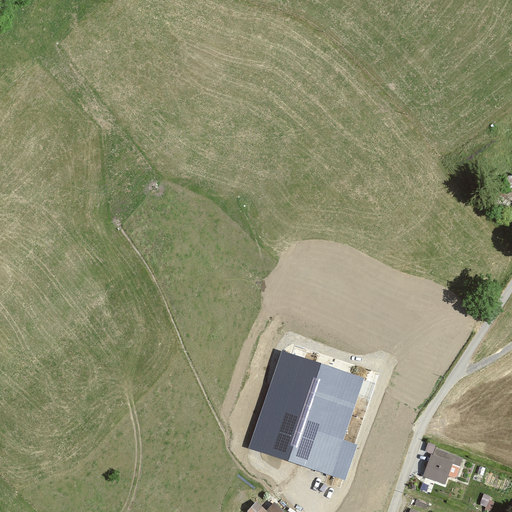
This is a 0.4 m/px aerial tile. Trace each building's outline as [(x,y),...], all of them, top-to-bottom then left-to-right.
[(366,377),(279,349),(247,447),(344,479),(355,445),(345,441),(366,377)] [(464,459),(429,446),(427,454),(432,456),(424,477),(447,486),(454,465),(461,468),(464,459)] [(490,511),(495,499),(485,496),(479,510),(485,511),(490,511)] [(428,505),(417,501),(415,506),(426,510),(428,505)] [(283,511),(275,504),(268,511),(267,511),(258,503),(249,511),(283,511)]
